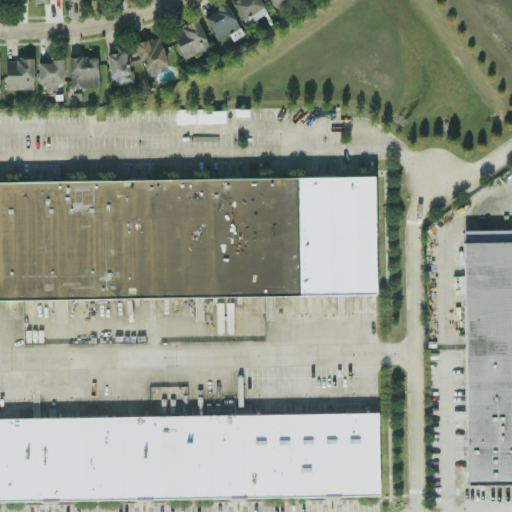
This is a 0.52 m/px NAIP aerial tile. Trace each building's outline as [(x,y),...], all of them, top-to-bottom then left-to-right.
[(247,17),(250,22),(265,14),(257,0),(229,0),(240,21),(247,17)] [(284,0),(268,0),(274,8),(284,0)] [(238,27),(223,3),(202,17),(217,40),(238,27)] [(184,59),(208,47),(195,20),(170,32),(184,59)] [(134,43),(142,71),(165,64),(157,36),(134,43)] [(132,83),(126,47),(106,50),(111,86),(132,83)] [(97,56),(69,56),(69,87),(97,87),(97,56)] [(4,59),(4,90),(31,90),(31,59),(4,59)] [(62,82),(62,60),(37,60),(37,82),(62,82)] [(0,178),(375,173),(377,292),(0,297),(0,178)] [(462,238),(511,236),(511,486),(468,487),(462,238)] [(0,416),(376,408),(378,494),(0,502),(0,416)]
